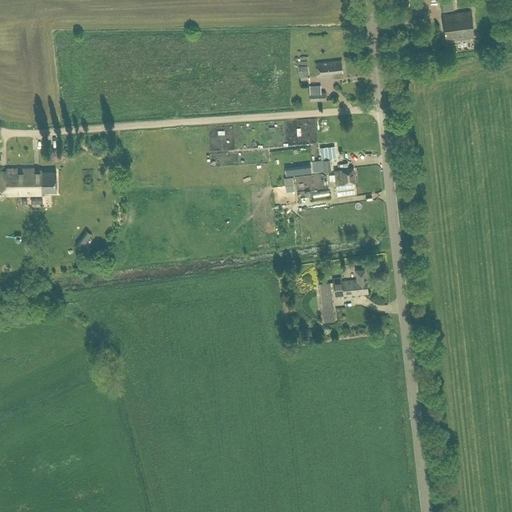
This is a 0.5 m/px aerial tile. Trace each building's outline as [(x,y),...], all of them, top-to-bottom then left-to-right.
[(439,0),(441,10),(453,9),(452,0),(439,0)] [(453,39),(473,37),(470,11),(442,14),(445,38),(453,37),(453,39)] [(333,78),(343,76),(341,59),(315,62),(317,76),(333,74),(333,78)] [(298,76),(308,75),(307,61),(297,61),(298,76)] [(325,91),(309,92),(310,100),(326,99),(325,91)] [(334,146),(319,147),(321,158),(335,157),(334,146)] [(329,159),(312,160),(313,171),(331,169),(329,160),(329,159)] [(336,184),(354,182),(353,167),(334,169),(336,184)] [(42,191),(56,191),(56,170),(34,171),(34,168),(6,168),(6,170),(0,169),(0,189),(7,189),(7,194),(42,194),(42,191)] [(293,177),(284,178),(286,191),(294,190),(293,177)] [(328,190),(312,192),(313,198),(329,196),(328,190)] [(367,293),(366,290),(365,281),(364,269),(355,270),(356,279),(341,281),(341,277),(333,278),(334,296),(367,293)] [(331,302),(329,283),(319,284),(321,303),(331,302)]
